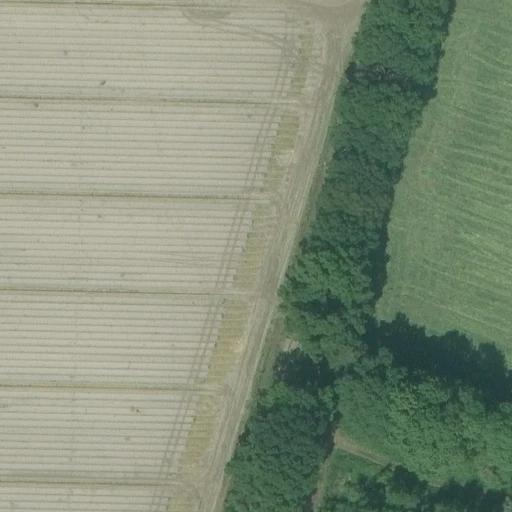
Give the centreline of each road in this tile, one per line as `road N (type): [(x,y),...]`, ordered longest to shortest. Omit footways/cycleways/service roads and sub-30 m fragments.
road 1 (track): [(380,0),(276,385)]
road 2 (track): [(276,385),(360,468),(449,501),(510,511)]
road 3 (track): [(276,385),(239,511)]
